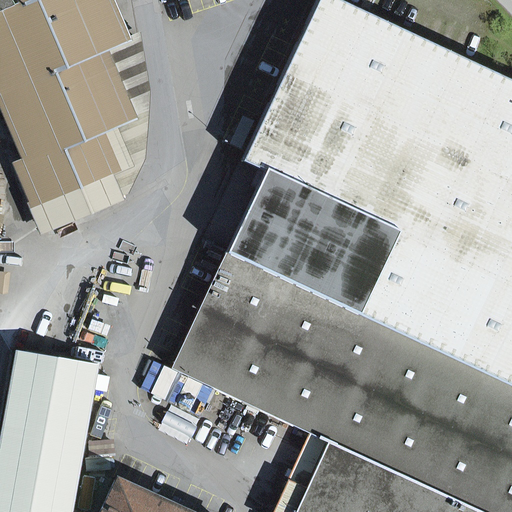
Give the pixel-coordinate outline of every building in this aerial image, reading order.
[(121,40),(103,0),(23,0),(12,5),(0,10),(0,75),(6,89),(98,50),(121,40)] [(0,0),(0,10),(12,5),(9,0),(0,0)] [(511,511),(511,82),(336,0),(316,0),(240,161),(263,172),(258,182),(225,253),(180,348),(171,368),(308,433),(326,441),(477,511),(511,511)] [(116,195),(129,190),(147,110),(149,91),(139,33),(121,40),(98,50),(126,119),(109,126),(126,164),(106,173),(116,195)] [(109,126),(126,119),(98,50),(6,89),(35,157),(22,162),(38,201),(33,203),(42,226),(116,195),(106,173),(126,164),(109,126)] [(0,435),(0,511),(70,511),(97,366),(55,359),(15,352),(0,435)] [(172,399),(179,381),(163,375),(156,393),(172,399)] [(271,511),(293,511),(326,441),(308,433),(271,511)] [(477,511),(326,441),(293,511),(477,511)] [(182,511),(176,509),(114,480),(99,511),(182,511)]
